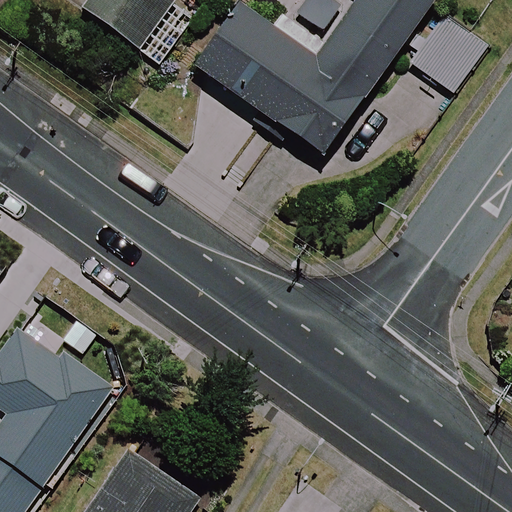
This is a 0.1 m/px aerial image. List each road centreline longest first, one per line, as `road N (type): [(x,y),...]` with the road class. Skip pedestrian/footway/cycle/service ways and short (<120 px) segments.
road 1 (tertiary): [(0,145),(337,389)]
road 2 (residential): [(337,389),(511,143)]
road 3 (tertiary): [(337,389),(508,511)]
